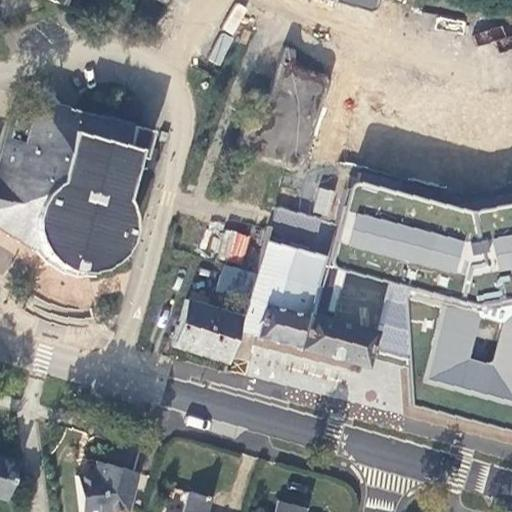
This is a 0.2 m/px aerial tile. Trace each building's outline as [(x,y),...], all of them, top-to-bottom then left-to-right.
[(219,65),(232,38),(219,32),(206,59),(219,65)] [(286,48),(247,150),(301,169),(328,76),(294,65),(297,50),(286,48)] [(64,117),(67,109),(68,106),(34,97),(28,119),(49,125),(52,115),(64,117)] [(143,159),(150,131),(67,109),(64,117),(52,115),(49,125),(28,119),(11,115),(0,158),(0,222),(8,230),(20,239),(35,243),(50,262),(73,268),(86,272),(98,270),(108,265),(121,252),(127,241),(129,231),(129,218),(128,207),(124,198),(135,157),(143,159)] [(511,192),(473,204),(360,177),(336,279),(441,304),(422,385),(511,406),(511,192)] [(329,216),(333,190),(317,187),(312,212),(329,216)] [(0,234),(32,251),(35,243),(20,239),(8,230),(0,222),(0,234)] [(243,261),(248,234),(223,230),(219,258),(243,261)] [(263,240),(239,317),(236,330),(297,346),(297,347),(364,366),(373,330),(308,312),(324,255),(263,240)] [(172,345),(226,361),(236,330),(239,317),(185,300),(172,345)] [(0,455),(0,500),(7,504),(19,460),(0,455)] [(75,471),(80,511),(101,511),(102,511),(125,508),(133,470),(97,458),(93,469),(75,471)] [(202,511),(208,496),(186,490),(180,511),(202,511)] [(300,511),(302,507),(277,499),(272,511),(300,511)]
